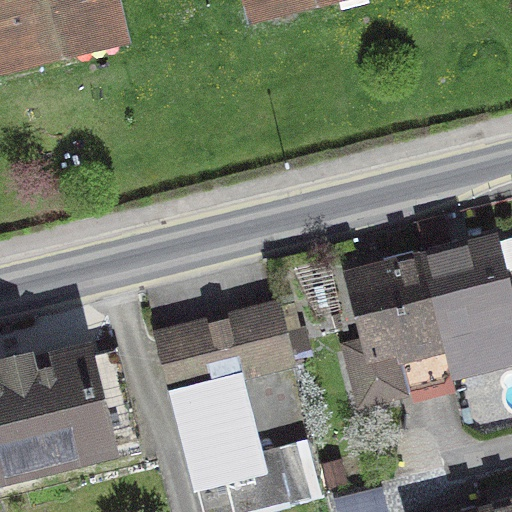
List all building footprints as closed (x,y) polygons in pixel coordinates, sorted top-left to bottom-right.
[(0,0),(0,65),(1,70),(119,41),(109,0),(0,0)] [(250,0),(255,17),(325,0),(250,0)] [(421,259),(441,337),(511,319),(511,309),(495,241),(421,259)] [(441,337),(421,259),(348,278),(368,354),(348,359),(360,405),(404,394),(393,350),(440,338),(441,337)] [(157,337),(179,431),(251,412),(241,374),(293,361),(279,306),(157,337)] [(0,375),(0,475),(139,441),(116,348),(30,368),(28,359),(1,366),(3,375),(0,375)] [(261,451),(251,412),(179,431),(194,492),(197,491),(202,511),(261,511),(321,497),(307,439),(261,451)]
